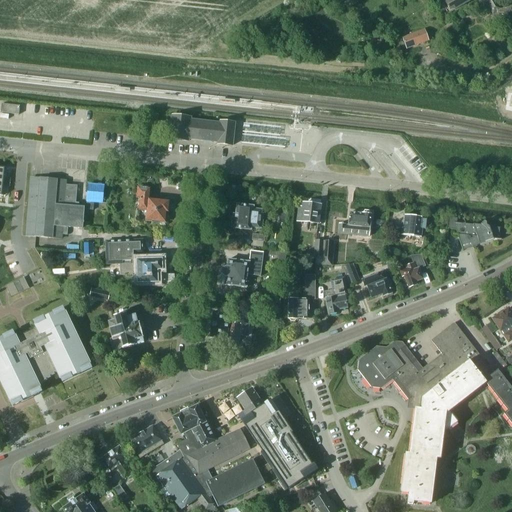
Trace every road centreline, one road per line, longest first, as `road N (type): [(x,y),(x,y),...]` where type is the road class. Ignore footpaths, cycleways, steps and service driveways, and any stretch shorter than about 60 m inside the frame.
road 1 (unclassified): [(511,198),(205,164)]
road 2 (tertiary): [(298,354),(511,261)]
road 3 (residential): [(188,388),(183,362),(205,164)]
road 4 (unclassified): [(205,164),(0,143)]
road 5 (tertiary): [(0,462),(188,388)]
road 6 (unclassified): [(355,511),(331,467),(298,354)]
